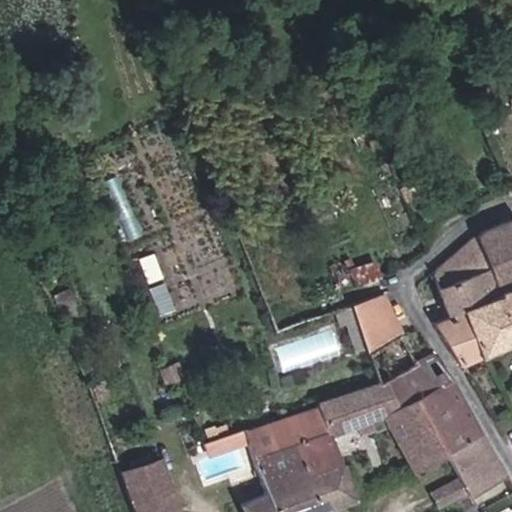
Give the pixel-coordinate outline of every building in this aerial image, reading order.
[(398,182),(386,187),(392,200),(403,194),(398,182)] [(511,216),(489,226),(478,235),(500,285),(502,289),(458,310),(481,351),(511,336),(511,216)] [(478,235),(434,272),(453,306),(500,285),(478,235)] [(327,275),(333,289),(348,282),(341,268),(327,275)] [(353,342),(357,354),(391,339),(375,295),(340,308),(353,342)] [(322,306),(327,320),(333,318),(343,345),(353,342),(340,308),(338,301),(322,306)] [(481,351),(458,310),(436,320),(460,360),(481,351)] [(158,360),(140,365),(149,384),(165,379),(158,360)] [(435,468),(446,462),(485,444),(460,395),(432,363),(396,381),(396,382),(435,468)] [(246,435),(256,467),(291,452),(304,479),(337,466),(328,442),(380,424),(410,479),(435,468),(396,382),(246,435)] [(506,482),(485,444),(446,462),(460,487),(468,500),(468,501),(506,482)] [(291,452),(256,467),(269,505),(253,511),(336,511),(356,504),(337,466),(304,479),(291,452)] [(180,511),(162,453),(123,466),(138,511),(180,511)] [(460,487),(434,503),(438,511),(447,511),(468,500),(460,487)]
